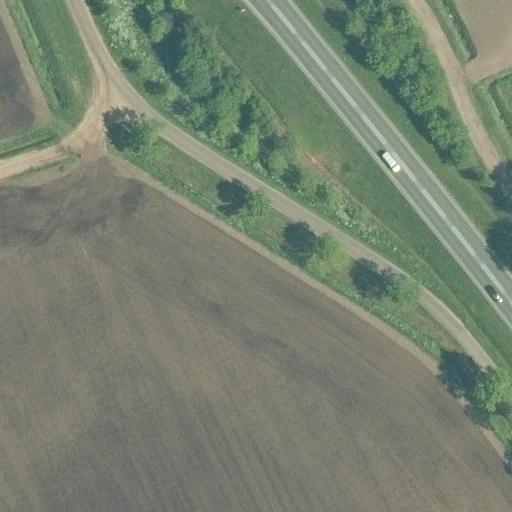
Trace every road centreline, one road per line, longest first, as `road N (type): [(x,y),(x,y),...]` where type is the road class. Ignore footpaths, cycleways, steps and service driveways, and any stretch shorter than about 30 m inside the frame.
road 1 (unclassified): [(76,0),(120,100),(398,277),(511,390)]
road 2 (trunk): [(511,305),(265,0)]
road 3 (track): [(511,193),(475,145),(438,51)]
road 4 (track): [(120,100),(69,146),(0,169)]
